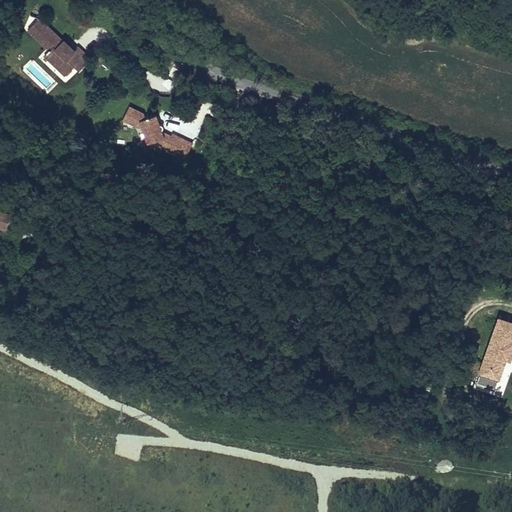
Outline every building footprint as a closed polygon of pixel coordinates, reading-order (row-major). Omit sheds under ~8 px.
[(81,48),(77,51),(38,17),(26,30),(50,52),(44,59),(65,77),(74,67),(79,71),(91,57),(81,48)] [(158,130),(161,120),(144,114),(145,111),(128,105),(122,122),(146,130),(141,146),(187,160),(193,141),(158,130)] [(0,211),(0,221),(1,222),(0,225),(9,228),(12,215),(0,211)] [(511,355),(511,339),(495,334),(480,374),(492,378),(499,381),(507,360),(510,360),(511,355)] [(492,378),(480,374),(478,380),(490,385),(492,378)] [(428,511),(437,497),(431,494),(421,511),(428,511)]
